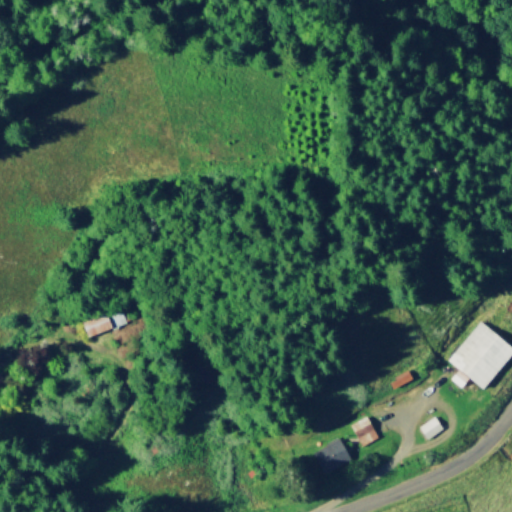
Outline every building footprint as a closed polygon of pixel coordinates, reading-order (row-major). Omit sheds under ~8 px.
[(78,319),(82,334),(122,323),(118,308),(78,319)] [(509,348),(474,320),(442,359),(453,368),(446,378),(456,386),(463,377),(477,388),(509,348)] [(357,445),(373,436),(361,415),(345,424),(357,445)] [(414,426),(422,438),(438,427),(430,415),(414,426)] [(317,471),(345,458),(335,437),(307,450),(317,471)]
